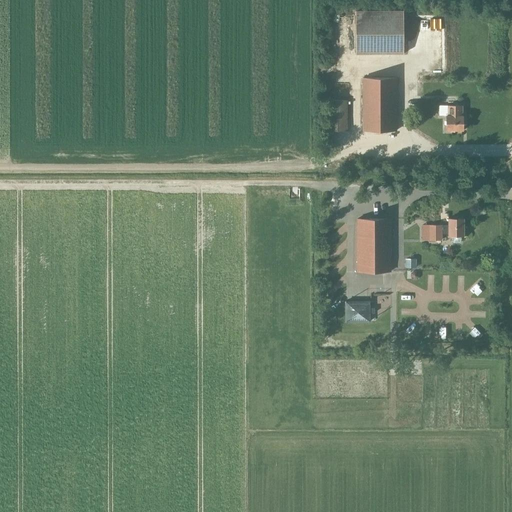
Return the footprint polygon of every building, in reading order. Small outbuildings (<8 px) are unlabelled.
[(355,12),(355,54),(403,54),(403,12),(355,12)] [(395,131),(395,78),(362,78),(362,131),(395,131)] [(328,131),(347,131),(346,100),(327,100),(328,131)] [(445,115),(445,130),(463,130),(463,115),(461,115),(461,105),(447,105),(447,115),(445,115)] [(357,219),(357,271),(390,271),(390,218),(357,219)] [(448,225),(441,225),(429,225),(429,240),(441,240),(441,234),(448,234),(448,236),(451,236),(451,243),(461,243),(460,236),(463,236),(463,218),(448,219),(448,225)] [(421,263),(421,254),(411,254),(410,263),(421,263)] [(344,322),(370,322),(370,300),(344,301),(344,322)]
